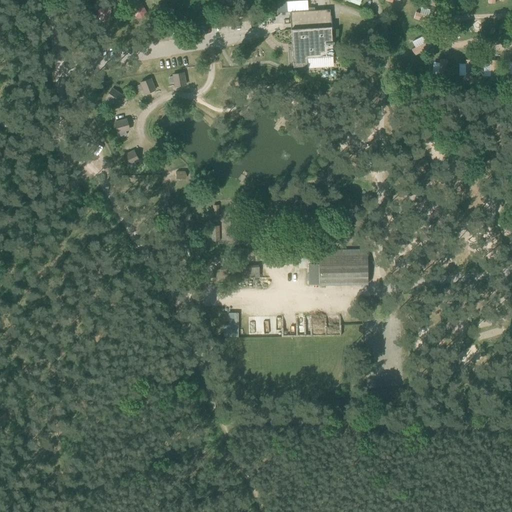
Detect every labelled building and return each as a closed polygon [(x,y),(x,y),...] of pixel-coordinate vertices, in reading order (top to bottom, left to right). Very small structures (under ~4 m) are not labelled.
[(298,0),(295,0),(296,9),(308,9),(308,0),(298,0)] [(141,3),(136,3),(136,5),(135,5),(132,10),(135,17),(142,17),(146,11),(143,6),(141,7),(141,3)] [(109,11),(111,9),(107,6),(105,8),(105,7),(98,9),(98,17),(103,21),(110,18),(110,12),(109,11)] [(419,12),(415,11),(413,17),(428,23),(432,10),(421,6),(419,12)] [(307,64),(307,58),(333,56),(330,9),(290,11),(293,66),(303,65),(303,64),(307,64)] [(424,35),(412,40),(414,47),(426,41),(424,35)] [(321,77),(336,78),(337,70),(322,69),(321,77)] [(170,83),(174,82),(178,82),(179,86),(185,85),(184,73),(173,74),(173,76),(170,76),(169,78),(169,81),(170,83)] [(140,91),(143,90),(147,88),(149,92),(155,90),(150,78),(140,82),(141,84),(138,85),(137,87),(138,90),(140,91)] [(110,105),(112,102),(115,98),(118,101),(122,95),(112,88),(106,97),(107,98),(105,101),(106,103),(109,105),(110,105)] [(126,134),(125,131),(124,126),(128,125),(126,119),(115,122),(118,133),(119,132),(120,135),(122,136),(125,135),(126,134)] [(136,165),(135,162),(133,158),(137,156),(134,150),(123,156),(128,166),(129,165),(131,168),(132,168),(136,167),(136,165)] [(429,171),(427,159),(404,162),(406,174),(429,171)] [(343,210),(344,237),(352,236),(351,210),(343,210)] [(219,225),(210,225),(210,239),(219,239),(219,225)] [(367,285),(367,249),(319,250),(319,285),(367,285)] [(260,277),(260,265),(217,267),(217,279),(260,277)] [(283,334),(281,310),(271,311),(271,330),(259,330),(259,335),(283,334)]
